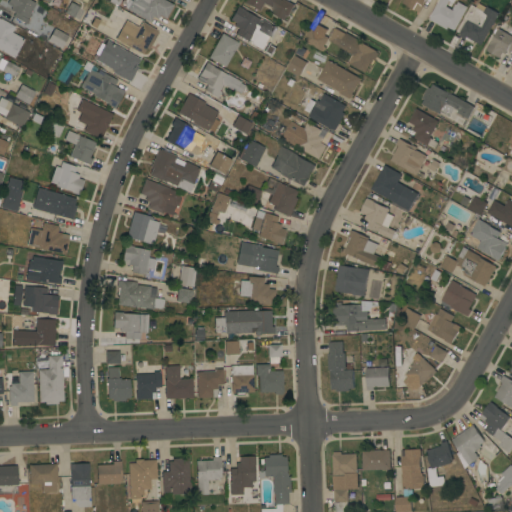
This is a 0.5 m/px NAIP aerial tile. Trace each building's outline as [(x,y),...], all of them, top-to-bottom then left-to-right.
[(26,19),(28,20),(26,24),(12,16),(14,13),(10,10),(11,7),(6,4),(8,0),(29,0),(35,3),(26,19)] [(164,0),(173,5),(165,19),(159,15),(157,19),(152,16),(149,22),(135,14),(136,13),(128,9),(132,0),(164,0)] [(285,0),(294,5),(286,21),(272,13),(274,10),(263,3),(258,11),(242,2),(242,0),(285,0)] [(425,0),(424,2),(425,2),(419,13),(402,3),(403,0),(425,0)] [(454,31),(448,27),(447,29),(430,20),(431,18),(430,17),(438,3),(436,2),(437,0),(455,0),(451,7),(447,5),(446,7),(452,10),(455,4),(457,5),(458,2),(467,7),(454,31)] [(77,20),(64,13),(70,2),(83,9),(77,20)] [(481,45),(474,41),(473,43),(465,39),(465,40),(459,36),(460,34),(457,31),(472,5),(475,7),(477,3),(485,7),(486,6),(499,14),(481,45)] [(235,34),(238,29),(233,26),(235,23),(230,20),(237,6),(244,10),(244,11),(258,19),(258,21),(261,23),(262,20),(275,28),(270,38),(268,37),(261,49),(235,34)] [(38,26),(28,20),(34,9),(44,15),(38,26)] [(322,51),(304,41),(311,28),(310,28),(320,10),(325,12),(318,25),(328,30),(325,36),(329,38),(322,51)] [(0,19),(14,27),(11,32),(24,39),(13,58),(0,50),(0,19)] [(156,30),(155,31),(158,33),(148,50),(146,48),(142,55),(115,40),(121,30),(133,37),(137,30),(136,29),(140,23),(141,22),(156,30)] [(486,50),(490,43),(499,29),(506,33),(510,26),(511,27),(511,52),(508,50),(505,54),(502,53),(500,58),(486,50)] [(68,36),(61,49),(47,41),(54,28),(68,36)] [(359,40),(359,41),(377,51),(376,52),(379,54),(375,61),(372,59),(365,73),(348,63),(353,55),(352,54),(351,55),(338,47),(338,46),(329,40),(336,28),(345,34),(346,33),(359,40)] [(221,33),(239,43),(235,51),(234,51),(224,67),(208,58),(221,33)] [(139,59),(135,66),(137,67),(135,70),(136,70),(129,82),(127,80),(127,81),(111,73),(112,70),(95,60),(106,41),(139,59)] [(263,52),(268,43),(275,47),(270,56),(263,52)] [(287,69),(295,56),(308,63),(300,77),(287,69)] [(0,69),(0,58),(6,62),(7,61),(19,68),(14,77),(0,69)] [(361,79),(352,94),(353,95),(351,98),(349,99),(339,93),(340,92),(317,79),(328,60),(361,79)] [(203,91),(206,85),(196,79),(205,62),(213,66),(213,67),(226,75),(227,74),(240,82),(239,83),(244,86),(240,93),(235,91),(234,92),(222,85),(218,91),(220,92),(217,98),(203,91)] [(116,81),(113,87),(117,89),(118,88),(123,91),(114,109),(106,105),(107,104),(92,96),(93,94),(80,87),(89,69),(101,75),(102,73),(116,81)] [(14,97),(21,84),(35,93),(28,105),(14,97)] [(475,107),(468,119),(457,113),(458,111),(454,108),(449,117),(439,111),(438,113),(422,104),(428,92),(425,90),(427,87),(430,89),(433,84),(447,92),(448,92),(475,107)] [(346,106),(343,112),(345,113),(335,131),(333,130),(332,130),(319,122),(318,123),(316,122),(317,121),(308,117),(310,113),(304,110),(310,99),(316,102),(317,100),(315,98),(319,92),(324,94),(324,93),(346,106)] [(188,93),(205,103),(204,105),(217,112),(213,119),(218,122),(212,132),(208,129),(206,131),(192,123),(191,121),(177,113),(188,93)] [(20,126),(17,132),(0,124),(4,116),(0,114),(0,97),(11,103),(11,104),(19,108),(19,106),(26,109),(25,111),(28,113),(21,127),(20,126)] [(112,114),(100,139),(82,131),(83,130),(82,129),(85,123),(86,123),(89,117),(75,111),(81,99),(112,114)] [(414,138),(417,132),(412,130),(415,126),(408,122),(416,109),(439,122),(430,137),(431,138),(431,139),(438,143),(435,149),(428,145),(427,146),(414,138)] [(251,124),(245,135),(231,126),(237,115),(251,124)] [(182,150),(165,140),(172,126),(170,125),(173,119),(190,128),(192,125),(200,130),(194,140),(189,137),(182,150)] [(282,138),(292,121),(304,128),(308,123),(321,130),(318,136),(323,139),(321,142),(327,146),(319,160),(282,138)] [(57,138),(47,134),(52,123),(62,127),(57,138)] [(78,135),(78,136),(95,143),(89,158),(92,159),(89,165),(76,160),(75,162),(71,160),(72,158),(68,157),(74,144),(63,140),(67,130),(78,135)] [(416,176),(406,170),(406,169),(391,160),(398,146),(396,145),(399,139),(412,146),(412,145),(417,148),(415,150),(427,156),(416,176)] [(254,167),(239,160),(249,140),(264,148),(254,167)] [(281,146),(297,155),(297,156),(315,166),(307,180),(308,180),(304,186),(292,180),(270,168),(281,146)] [(192,184),(178,178),(174,187),(149,175),(152,168),(149,167),(157,149),(160,150),(160,149),(175,156),(175,158),(184,163),(184,162),(199,168),(192,184)] [(216,152),(231,160),(226,170),(227,171),(226,174),(224,173),(223,175),(208,166),(216,152)] [(428,168),(433,160),(440,163),(435,172),(428,168)] [(76,167),(74,173),(79,175),(77,178),(83,181),(78,195),(70,193),(71,192),(55,186),(56,181),(50,179),(55,166),(59,167),(61,162),(76,167)] [(371,189),(384,165),(401,175),(400,176),(401,176),(398,182),(419,194),(409,211),(371,189)] [(16,212),(1,208),(4,196),(3,195),(8,177),(24,182),(16,212)] [(169,188),(168,189),(180,193),(178,198),(180,199),(177,206),(175,206),(175,207),(174,207),(171,216),(162,212),(161,214),(146,208),(149,202),(144,201),(145,196),(139,194),(144,179),(169,188)] [(291,217),(288,216),(288,217),(272,210),(274,206),(267,203),(276,181),(299,191),(296,198),(298,199),(291,217)] [(260,191),(255,204),(241,198),(247,185),(260,191)] [(31,208),(37,188),(75,199),(73,205),(75,206),(72,220),(31,208)] [(216,193),(229,197),(223,213),(217,211),(213,223),(205,220),(208,212),(209,212),(216,193)] [(480,216),(467,209),(474,196),(487,203),(480,216)] [(379,233),(379,232),(367,226),(370,220),(365,218),(366,215),(360,212),(367,198),(374,201),(374,202),(389,210),(386,217),(391,219),(387,227),(396,231),(392,239),(379,233)] [(511,226),(487,212),(494,200),(504,206),(508,199),(511,201),(511,226)] [(277,217),(275,223),(281,225),(280,228),(285,230),(281,245),(273,243),(273,242),(257,237),(259,231),(251,229),(256,210),(277,217)] [(152,244),(126,237),(133,212),(151,217),(151,218),(153,219),(152,221),(158,222),(152,244)] [(478,219),(490,226),(501,233),(498,239),(502,241),(502,240),(507,243),(505,247),(506,247),(498,261),(491,257),(492,256),(477,248),(480,241),(469,235),(478,219)] [(39,249),(39,248),(26,245),(30,228),(41,230),(42,223),(58,226),(56,233),(68,235),(64,255),(39,249)] [(381,237),(374,254),(380,257),(375,267),(360,261),(361,260),(344,252),(350,237),(348,236),(351,230),(363,236),(365,230),(381,237)] [(130,272),(132,266),(121,264),(125,245),(133,246),(133,247),(149,251),(147,258),(155,259),(152,270),(147,269),(146,275),(130,272)] [(274,266),(277,267),(276,274),(256,270),(257,268),(255,267),(258,247),(277,251),(274,266)] [(481,257),(480,258),(496,266),(485,287),(464,275),(464,274),(460,266),(456,266),(452,273),(440,266),(446,255),(456,261),(463,247),(481,257)] [(57,277),(60,278),(59,285),(45,282),(45,283),(40,282),(40,279),(39,279),(38,282),(24,280),(26,268),(30,269),(32,257),(60,261),(57,277)] [(191,287),(177,284),(177,283),(170,281),(172,265),(194,269),(191,287)] [(339,265),(357,268),(369,270),(365,297),(352,295),(352,294),(335,291),(339,265)] [(247,303),(248,297),(238,296),(239,280),(247,281),(247,277),(263,278),(262,284),(268,285),(267,289),(275,290),(273,306),(247,303)] [(116,305),(119,288),(116,288),(117,281),(119,281),(119,280),(136,282),(136,285),(150,287),(155,288),(154,298),(163,299),(162,309),(152,308),(152,309),(116,305)] [(462,286),(461,286),(476,295),(469,309),(471,311),(468,317),(450,306),(448,310),(441,306),(444,301),(442,300),(448,289),(447,289),(452,280),(462,286)] [(23,286),(46,288),(46,294),(57,295),(55,315),(47,314),(30,312),(31,307),(21,306),(23,286)] [(175,302),(177,288),(192,290),(189,304),(175,302)] [(347,332),(346,325),(334,326),(333,308),(334,308),(334,303),(342,302),(342,306),(358,305),(361,305),(362,301),(369,302),(369,305),(367,305),(368,319),(385,319),(386,330),(347,332)] [(252,310),(252,308),(257,308),(257,311),(270,311),(271,327),(274,327),(274,333),(259,334),(259,335),(254,336),(254,332),(253,332),(253,333),(225,334),(225,332),(214,333),(214,318),(224,318),(224,312),(252,310)] [(414,329),(400,321),(407,308),(421,316),(414,329)] [(451,345),(444,341),(445,340),(427,330),(435,314),(437,315),(441,309),(454,316),(451,322),(461,327),(451,345)] [(146,333),(139,332),(139,339),(123,338),(124,332),(119,332),(119,328),(113,328),(113,312),(122,312),(121,314),(147,315),(146,333)] [(35,331),(35,319),(54,320),(53,346),(35,345),(35,346),(12,345),(12,330),(35,331)] [(238,355),(224,355),(224,342),(237,341),(238,355)] [(328,354),(329,354),(329,342),(342,341),(343,353),(345,353),(346,370),(347,370),(346,364),(352,364),(352,370),(353,370),(354,389),(349,389),(349,391),(337,392),(337,389),(332,390),(331,373),(330,373),(330,370),(328,370),(328,354)] [(280,345),(281,357),(277,357),(278,363),(268,364),(268,358),(267,358),(267,345),(280,345)] [(448,352),(442,363),(430,357),(436,346),(448,352)] [(105,364),(105,351),(118,351),(119,364),(105,364)] [(37,370),(48,369),(47,356),(61,355),(63,401),(57,401),(57,404),(45,405),(44,402),(39,402),(37,370)] [(436,370),(435,370),(437,372),(431,378),(430,376),(419,388),(405,375),(412,368),(410,366),(420,355),(436,370)] [(197,398),(196,372),(203,372),(202,362),(214,361),(214,369),(222,369),(222,385),(216,385),(217,397),(197,398)] [(283,392),(282,392),(282,394),(273,395),(273,392),(259,393),(258,376),(255,376),(255,365),(269,364),(269,371),(282,371),(283,392)] [(165,399),(164,380),(165,380),(164,366),(178,365),(179,379),(191,379),(192,398),(165,399)] [(251,365),(252,375),(253,393),(231,393),(230,376),(231,376),(230,366),(251,365)] [(112,401),(112,399),(106,399),(106,383),(105,383),(105,379),(107,379),(106,368),(117,367),(117,378),(119,378),(120,380),(129,379),(129,398),(124,399),(125,401),(112,401)] [(389,368),(390,387),(374,388),(374,390),(367,391),(366,369),(389,368)] [(33,402),(16,403),(16,406),(9,406),(9,403),(8,403),(8,386),(10,386),(10,384),(18,383),(18,372),(32,371),(33,402)] [(135,400),(134,392),(135,392),(135,374),(153,374),(153,372),(158,372),(158,373),(160,373),(160,387),(154,387),(154,393),(150,393),(151,399),(135,400)] [(511,407),(494,397),(502,383),(500,382),(503,376),(511,380),(511,407)] [(511,423),(505,433),(511,438),(511,448),(509,453),(499,446),(501,442),(484,429),(488,424),(479,417),(491,403),(511,419),(511,423)] [(473,425),(485,441),(480,445),(482,447),(475,452),(479,458),(468,465),(464,460),(466,459),(452,440),(473,425)] [(427,469),(431,468),(426,451),(441,446),(440,443),(447,441),(454,462),(436,468),(437,477),(444,476),(445,485),(430,487),(427,469)] [(421,449),(421,457),(420,458),(421,473),(422,473),(422,476),(424,476),(425,488),(413,489),(413,497),(411,497),(412,511),(396,511),(395,497),(404,497),(403,489),(403,490),(402,474),(401,450),(421,449)] [(390,450),(391,469),(389,469),(389,470),(382,470),(382,469),(363,470),(362,451),(390,450)] [(357,473),(347,473),(347,476),(347,485),(335,485),(334,476),(333,476),(332,455),(333,455),(333,452),(341,452),(341,455),(356,454),(357,473)] [(286,474),(287,474),(287,477),(289,477),(289,492),(287,493),(287,504),(280,504),(274,504),(273,493),(272,493),(272,476),(263,477),(264,478),(257,478),(257,471),(263,471),(263,464),(259,465),(259,460),(263,460),(262,458),(267,458),(267,455),(280,455),(280,457),(285,457),(286,474)] [(254,456),(254,465),(253,465),(254,482),(251,482),(251,487),(242,487),(242,495),(229,495),(229,482),(229,469),(235,469),(235,463),(239,463),(239,457),(254,456)] [(221,478),(218,478),(218,479),(206,480),(207,494),(197,495),(195,461),(211,460),(211,458),(219,457),(221,478)] [(188,483),(190,483),(190,488),(189,488),(189,494),(162,495),(161,472),(168,472),(167,462),(172,462),(172,459),(187,458),(188,483)] [(127,464),(134,463),(134,461),(154,460),(154,462),(155,462),(156,479),(149,480),(150,489),(139,490),(139,492),(128,493),(127,464)] [(96,485),(96,465),(112,464),(111,462),(120,461),(121,482),(119,482),(119,484),(96,485)] [(88,471),(87,471),(88,486),(89,486),(89,501),(70,502),(69,490),(70,490),(69,464),(88,463),(88,471)] [(56,464),(56,483),(55,483),(55,492),(41,493),(41,484),(29,484),(28,465),(56,464)] [(511,484),(502,494),(496,489),(501,484),(499,482),(504,477),(502,474),(511,465),(511,466),(511,484)] [(0,466),(16,466),(18,495),(0,495),(0,466)] [(348,489),(348,495),(351,495),(351,499),(348,499),(348,502),(334,502),(334,490),(348,489)] [(502,497),(504,508),(489,510),(488,499),(502,497)] [(157,511),(140,511),(140,502),(157,501),(157,511)]
